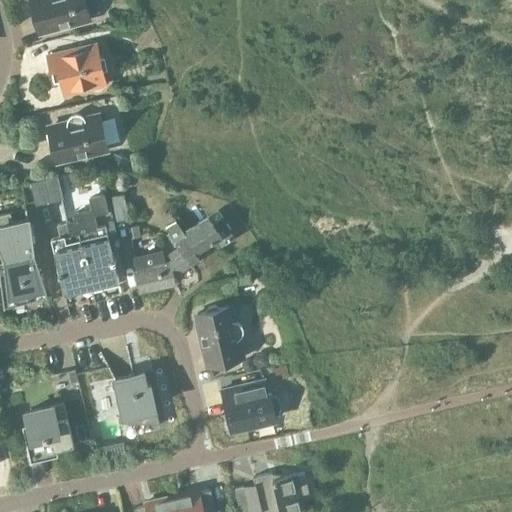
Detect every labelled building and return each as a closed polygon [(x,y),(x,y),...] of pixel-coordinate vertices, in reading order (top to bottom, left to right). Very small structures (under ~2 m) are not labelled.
[(29,0),(28,0),(37,32),(74,22),(78,24),(84,23),(86,19),(89,18),(83,0),(29,0)] [(46,56),(50,70),(56,69),(62,94),(104,85),(95,45),(46,56)] [(46,129),(54,161),(92,152),(95,154),(101,153),(104,149),(106,149),(98,117),(84,120),(81,116),(77,115),(73,115),(69,116),(66,120),(65,125),(46,129)] [(113,154),(109,166),(124,171),(128,159),(113,154)] [(29,183),(34,205),(61,199),(56,177),(29,183)] [(111,197),(116,221),(128,219),(123,194),(111,197)] [(50,239),(63,294),(117,281),(105,226),(96,228),(93,215),(107,212),(103,195),(88,199),(91,210),(73,214),(74,221),(56,225),(59,237),(50,239)] [(0,261),(31,255),(25,209),(24,209),(25,220),(10,224),(7,215),(9,214),(9,213),(0,214),(0,261)] [(165,228),(179,248),(190,265),(189,265),(196,275),(197,274),(191,264),(198,260),(194,254),(220,237),(208,217),(184,233),(175,221),(165,228)] [(137,225),(130,227),(133,237),(140,236),(137,225)] [(179,248),(168,255),(172,260),(169,262),(165,263),(162,250),(131,257),(139,293),(174,285),(172,276),(189,265),(190,265),(179,248)] [(31,255),(0,261),(0,289),(2,309),(4,309),(4,308),(30,302),(29,300),(27,301),(26,291),(41,288),(45,298),(46,298),(31,255)] [(196,317),(194,320),(195,326),(199,329),(208,366),(240,359),(236,340),(239,336),(241,333),(241,329),(239,325),(236,322),(231,321),(228,307),(219,309),(215,307),(207,308),(205,312),(196,314),(196,317)] [(257,354),(254,359),(255,364),(260,367),(265,366),(268,362),(267,357),(263,354),(257,354)] [(244,362),(242,366),(244,369),(247,371),(251,369),(252,366),(251,362),(247,361),(244,362)] [(285,366),(273,368),(276,380),(288,378),(285,366)] [(75,369),(66,371),(69,383),(77,381),(75,369)] [(113,379),(121,413),(121,418),(120,418),(120,419),(157,421),(158,426),(159,425),(149,386),(146,386),(143,372),(113,379)] [(270,396),(269,393),(266,380),(221,390),(224,405),(228,404),(230,412),(226,413),(230,429),(275,418),(274,415),(278,412),(280,406),(279,401),(275,397),(270,396)] [(25,412),(28,426),(22,427),(30,462),(56,456),(55,450),(73,446),(63,403),(25,412)] [(97,447),(100,461),(125,455),(122,442),(97,447)] [(253,511),(260,510),(260,511),(304,511),(305,511),(302,500),(310,498),(303,473),(303,472),(296,474),(296,472),(272,478),(271,473),(270,473),(270,472),(252,477),(254,483),(233,488),(239,511),(253,511)] [(187,495),(171,499),(174,511),(214,511),(209,490),(198,492),(198,490),(186,493),(187,495)] [(174,511),(171,499),(156,502),(156,500),(144,503),(144,505),(133,508),(134,511),(174,511)]
